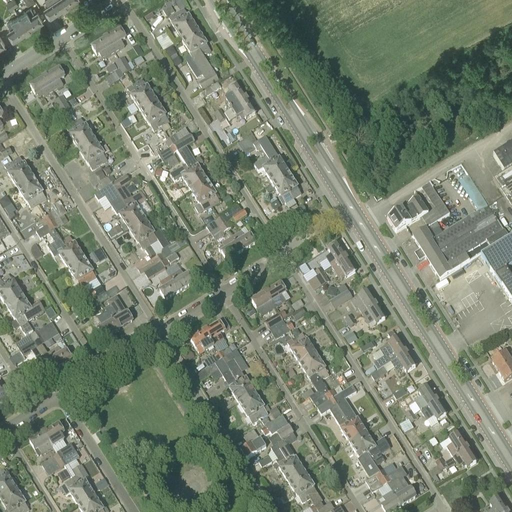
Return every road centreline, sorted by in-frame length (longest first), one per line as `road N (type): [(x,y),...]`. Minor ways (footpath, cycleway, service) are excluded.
road 1 (residential): [(444,509),(281,251)]
road 2 (residential): [(223,294),(59,38)]
road 3 (residential): [(281,251),(121,0)]
road 4 (tertiary): [(355,225),(511,474)]
road 5 (residential): [(155,325),(0,80)]
road 6 (tertiary): [(511,455),(364,219)]
road 7 (residential): [(359,511),(223,294)]
road 8 (tertiary): [(213,0),(346,211)]
road 9 (tertiary): [(355,205),(225,0)]
road 10 (residential): [(271,511),(159,335)]
road 11 (residential): [(95,362),(0,212)]
road 12 (unclassified): [(364,219),(511,125)]
road 13 (residential): [(134,511),(60,397)]
